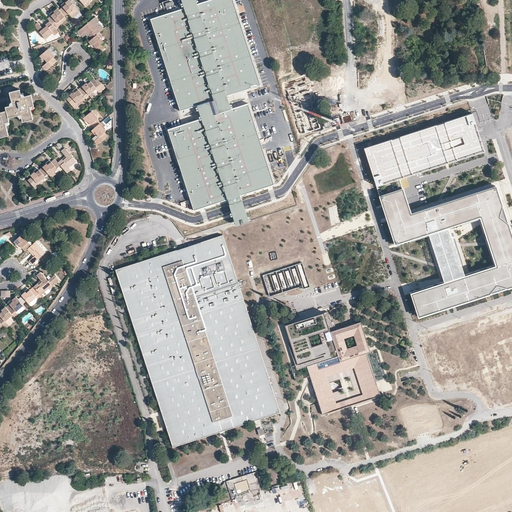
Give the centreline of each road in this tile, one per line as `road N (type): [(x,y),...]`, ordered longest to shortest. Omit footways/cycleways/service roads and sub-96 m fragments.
road 1 (residential): [(349,130),(316,142),(282,192),(195,220),(137,204)]
road 2 (residential): [(0,383),(59,307),(102,223)]
road 3 (residential): [(505,87),(349,130)]
road 4 (residential): [(121,155),(119,0)]
road 5 (residential): [(347,0),(349,130)]
